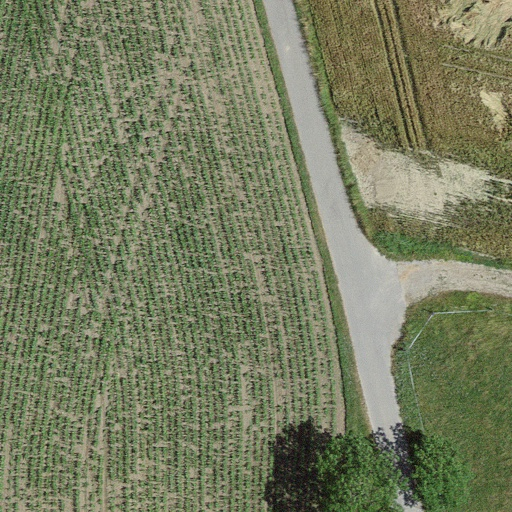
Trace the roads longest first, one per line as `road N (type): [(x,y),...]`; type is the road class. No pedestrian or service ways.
road 1 (residential): [(430,511),(283,0)]
road 2 (track): [(511,297),(357,258)]
